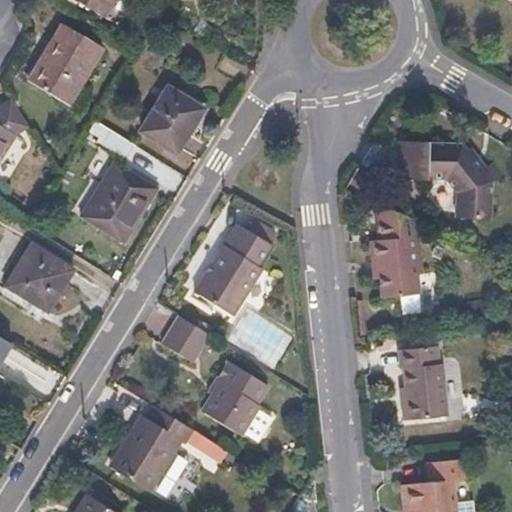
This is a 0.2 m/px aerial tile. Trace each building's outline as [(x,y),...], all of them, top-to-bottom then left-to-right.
[(72,0),(100,17),(110,0),(72,0)] [(100,48),(60,25),(26,81),(66,105),(100,48)] [(203,109),(166,87),(140,132),(174,154),(203,109)] [(0,159),(14,136),(0,127),(0,159)] [(430,140),(400,140),(400,178),(430,177),(430,176),(449,175),(460,188),(459,215),(494,214),(494,180),(484,168),(469,149),(464,142),(430,142),(430,140)] [(474,145),(469,149),(484,168),(489,164),(474,145)] [(104,159),(112,164),(79,219),(123,246),(155,190),(129,174),(136,162),(112,147),(104,159)] [(489,164),(484,168),(494,180),(511,175),(497,157),(489,164)] [(380,238),(371,239),(374,267),(379,266),(381,279),(383,299),(419,295),(417,275),(424,274),(418,219),(376,201),(380,238)] [(253,235),(243,229),(216,276),(255,299),(283,252),(278,249),(291,226),(266,213),(253,235)] [(73,275),(31,248),(4,289),(46,317),(72,276),(73,275)] [(167,347),(195,366),(212,338),(183,320),(167,347)] [(0,339),(0,359),(9,345),(0,339)] [(405,369),(409,369),(411,388),(413,401),(407,402),(409,421),(450,417),(445,365),(442,365),(440,347),(403,351),(405,369)] [(220,382),(225,385),(207,414),(245,438),(247,434),(262,411),(264,408),(261,406),(272,389),(232,364),(220,382)] [(131,442),(138,447),(121,472),(155,493),(186,443),(191,446),(198,434),(158,409),(151,420),(146,418),(131,442)] [(262,411),(247,434),(262,444),(277,420),(262,411)] [(138,447),(131,442),(114,468),(121,472),(138,447)] [(434,483),(406,486),(408,510),(418,509),(418,511),(459,511),(458,503),(456,481),(468,480),(465,460),(432,463),(434,483)] [(85,511),(93,499),(88,496),(77,511),(85,511)] [(113,511),(93,499),(85,511),(113,511)] [(477,511),(476,501),(458,503),(459,511),(477,511)]
